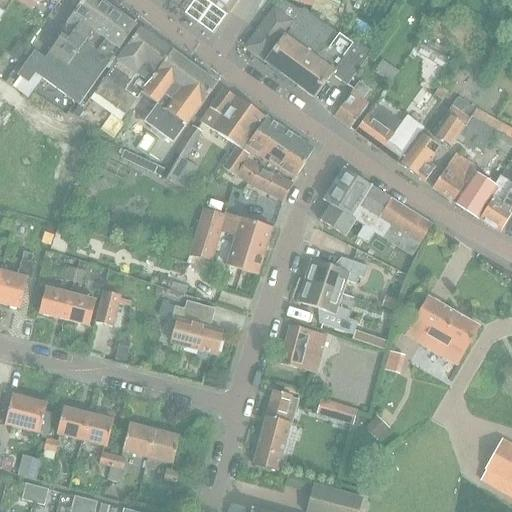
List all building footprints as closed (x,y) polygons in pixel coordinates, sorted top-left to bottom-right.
[(0,0),(0,17),(11,0),(0,0)] [(78,105),(136,25),(100,0),(82,0),(62,27),(57,35),(60,37),(44,58),(33,50),(16,75),(27,83),(34,73),(78,105)] [(236,0),(207,0),(227,14),(236,0)] [(356,72),(370,52),(356,41),(353,45),(303,8),(293,22),(274,8),(244,48),(314,98),(341,61),(356,72)] [(156,70),(170,50),(140,28),(117,61),(95,92),(125,114),(140,93),(157,71),(156,70)] [(157,71),(140,93),(156,105),(144,122),(171,143),(200,104),(201,105),(216,84),(170,50),(156,70),(157,71)] [(388,84),(397,72),(381,61),(373,72),(388,84)] [(362,100),(369,89),(359,82),(333,117),(349,129),(368,104),(362,100)] [(240,151),(262,116),(222,90),(200,123),(236,147),(221,169),(233,177),(234,175),(248,185),(282,201),(293,184),(260,167),(250,161),(246,158),(248,155),(240,151)] [(353,133),(397,164),(413,141),(421,127),(406,116),(401,123),(374,104),(353,133)] [(432,137),(448,148),(469,117),(451,105),(444,115),(446,116),(432,137)] [(296,138),(262,116),(240,151),(248,155),(246,158),(250,161),(255,153),(276,168),(296,138)] [(496,132),(469,117),(448,148),(449,148),(454,140),(471,151),(474,146),(483,152),(496,132)] [(183,159),(200,132),(193,127),(174,154),(161,177),(170,182),(183,159)] [(437,147),(419,134),(422,128),(421,127),(413,141),(397,164),(423,182),(433,168),(428,164),(434,156),(432,154),(437,147)] [(312,149),(296,138),(276,168),(293,178),(312,149)] [(464,211),(473,217),(480,205),(482,206),(487,199),(486,197),(490,191),(491,192),(488,189),(491,184),(474,172),(476,168),(465,161),(463,164),(453,157),(431,189),(464,211)] [(330,205),(320,221),(344,236),(354,220),(362,225),(362,228),(356,237),(366,243),(373,232),(411,257),(431,226),(431,225),(343,169),(323,201),(330,205)] [(511,210),(511,185),(502,205),(492,198),(494,195),(491,192),(490,191),(486,197),(487,199),(482,206),(480,205),(473,217),(499,232),(511,210)] [(257,276),(272,228),(203,207),(189,255),(210,261),(219,232),(235,237),(226,266),(257,276)] [(23,252),(17,276),(0,271),(0,304),(18,309),(26,279),(31,280),(35,263),(31,262),(33,254),(23,252)] [(305,281),(342,294),(347,281),(356,284),(359,277),(364,279),(368,267),(342,258),(338,269),(312,260),(305,281)] [(64,279),(73,282),(77,269),(68,266),(64,279)] [(77,269),(73,282),(82,284),(86,271),(77,269)] [(342,294),(305,281),(297,302),(323,311),(319,324),(353,335),(355,330),(358,322),(348,319),(350,311),(337,307),(342,294)] [(37,314),(63,321),(70,294),(44,288),(37,314)] [(112,327),(120,297),(103,293),(95,323),(112,327)] [(70,294),(63,321),(89,327),(95,301),(70,294)] [(463,353),(477,327),(427,298),(410,328),(439,344),(441,341),(463,353)] [(171,343),(216,355),(222,331),(209,328),(214,308),(186,301),(184,309),(174,306),(171,319),(177,320),(171,343)] [(315,374),(322,350),(326,336),(289,326),(285,339),(278,364),(315,374)] [(353,335),(352,340),(385,351),(388,342),(355,330),(353,335)] [(291,425),(298,400),(290,398),(291,396),(272,390),(251,464),(276,471),(289,424),(291,425)] [(38,434),(46,404),(11,395),(4,425),(38,434)] [(335,403),(331,418),(353,424),(357,409),(335,403)] [(55,435),(81,441),(88,415),(62,408),(55,435)] [(88,415),(81,441),(106,448),(113,421),(88,415)] [(122,451),(147,457),(154,431),(128,424),(122,451)] [(154,431),(147,457),(173,464),(179,437),(154,431)] [(44,449),(55,452),(58,442),(47,438),(44,449)] [(511,448),(501,442),(480,480),(511,498),(511,448)] [(99,464),(111,467),(114,456),(102,453),(99,464)] [(126,459),(114,456),(111,467),(123,470),(126,459)] [(166,469),(163,480),(175,483),(178,472),(166,469)] [(21,499),(32,502),(36,486),(25,483),(21,499)] [(36,486),(32,502),(44,505),(48,489),(36,486)] [(359,511),(363,499),(312,486),(305,511),(264,511),(250,508),(248,511),(359,511)] [(70,511),(80,511),(85,498),(74,496),(70,511)] [(85,498),(80,511),(94,511),(97,501),(85,498)]
